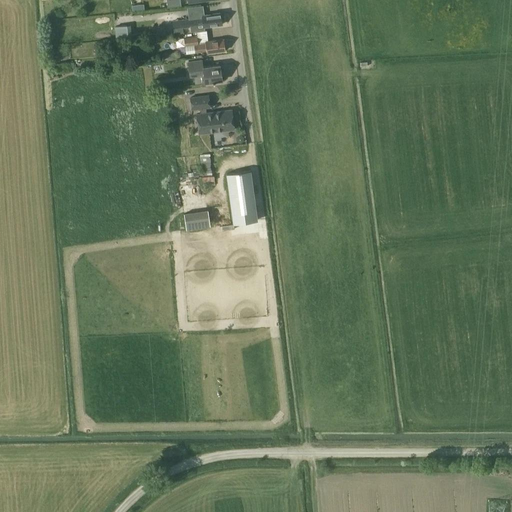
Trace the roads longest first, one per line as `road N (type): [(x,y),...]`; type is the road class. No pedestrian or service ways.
road 1 (unclassified): [(511,453),(238,454),(171,472),(119,511)]
road 2 (residential): [(250,142),(232,0)]
